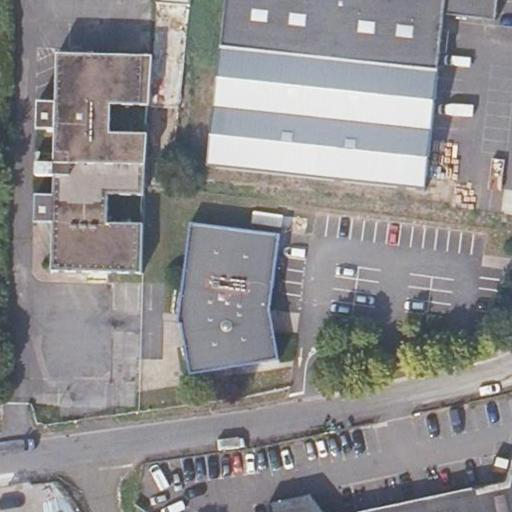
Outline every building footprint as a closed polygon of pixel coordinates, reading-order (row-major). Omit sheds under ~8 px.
[(189,9),(190,0),(155,0),(156,7),(189,9)] [(480,17),(481,0),(229,0),(228,22),(225,46),(283,52),(372,61),(441,67),(445,68),(448,15),(480,17)] [(441,77),(441,67),(372,61),(283,52),(225,46),(224,50),(272,56),(441,77)] [(431,165),(441,77),(272,56),(224,50),(219,100),(212,166),(299,175),(430,188),(431,165)] [(149,122),(153,59),(66,56),(64,144),(148,145),(149,122)] [(144,275),(148,193),(148,145),(64,144),(60,272),(144,275)] [(270,330),(280,235),(189,225),(179,325),(185,325),(192,375),(281,358),(277,329),(270,330)] [(114,281),(109,395),(135,396),(139,282),(114,281)] [(106,370),(43,368),(42,405),(104,407),(106,370)] [(511,511),(511,448),(504,450),(496,481),(460,489),(347,511),(316,511),(303,493),(263,503),(265,511),(511,511)]
